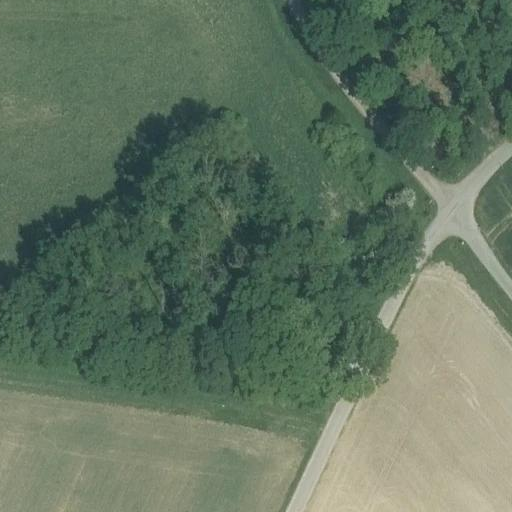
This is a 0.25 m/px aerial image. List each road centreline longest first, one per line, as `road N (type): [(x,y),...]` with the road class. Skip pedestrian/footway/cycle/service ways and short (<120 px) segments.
road 1 (unclassified): [(511,150),(450,211),(416,261),(297,511)]
road 2 (track): [(511,289),(289,0)]
